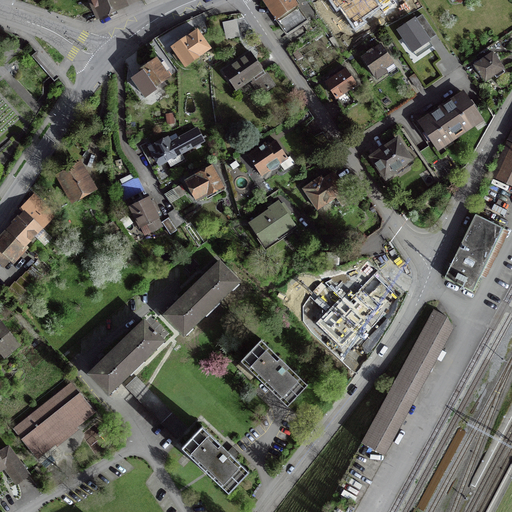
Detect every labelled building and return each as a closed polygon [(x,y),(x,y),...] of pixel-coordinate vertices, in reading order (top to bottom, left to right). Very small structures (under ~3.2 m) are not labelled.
[(90,0),(99,19),(124,8),(120,0),(90,0)] [(261,0),(286,36),(307,21),(292,0),(261,0)] [(334,0),(353,26),(380,8),(382,6),(377,0),(334,0)] [(393,0),(377,0),(382,6),(380,8),(384,12),(396,3),(393,0)] [(417,57),(433,46),(416,20),(400,31),(417,57)] [(196,32),(172,48),(185,66),(209,49),(196,31),(196,32)] [(387,74),(383,69),(392,63),(380,45),(373,50),(372,49),(367,53),(367,54),(361,58),(377,81),(387,74)] [(502,70),(502,69),(492,54),(474,66),(484,81),(493,75),(496,79),(504,73),(502,70)] [(260,94),(272,86),(252,56),(246,61),(244,58),(222,72),(235,90),(252,78),(254,81),(252,83),(260,94)] [(139,71),(141,73),(132,79),(144,97),(154,91),(153,89),(168,78),(165,73),(169,70),(164,62),(159,65),(155,60),(139,71)] [(356,85),(345,70),(325,83),(344,111),(357,103),(348,90),(356,85)] [(421,85),(414,75),(409,79),(415,88),(421,85)] [(472,122),(478,118),(462,94),(443,107),(444,108),(440,111),(439,110),(420,123),(436,147),(442,142),(444,145),(474,124),(472,122)] [(151,169),(156,177),(160,185),(172,178),(164,162),(202,141),(196,131),(194,132),(169,145),(166,139),(151,147),(154,151),(151,153),(153,156),(154,156),(158,165),(151,169)] [(400,145),(396,140),(386,147),(387,148),(381,152),(381,151),(370,158),(385,179),(395,173),(393,171),(410,160),(404,151),(405,150),(401,144),(400,145)] [(275,141),(270,145),(267,142),(247,156),(260,177),(269,171),(272,171),(275,169),(277,167),(279,164),(287,158),(275,141)] [(511,145),(508,143),(492,177),(511,186),(511,145)] [(73,202),(93,190),(78,165),(58,176),(62,182),(59,184),(63,191),(66,189),(73,202)] [(223,186),(212,167),(185,182),(196,201),(205,196),(206,200),(217,194),(215,191),(223,186)] [(322,180),(320,177),(303,189),(317,210),(344,191),(332,173),(322,180)] [(123,200),(142,191),(136,179),(117,188),(123,200)] [(170,214),(168,216),(176,227),(183,222),(171,204),(186,194),(181,185),(164,195),(164,196),(167,195),(171,201),(170,203),(170,204),(175,211),(170,214)] [(0,239),(0,263),(4,267),(52,216),(33,198),(21,211),(24,214),(19,219),(17,217),(11,223),(13,225),(0,239)] [(157,218),(147,199),(130,208),(139,227),(157,218)] [(265,247),(294,227),(278,204),(268,210),(269,211),(250,225),(265,247)] [(503,229),(474,215),(444,278),(472,292),(503,229)] [(176,231),(167,219),(161,223),(169,235),(176,231)] [(339,253),(327,253),(326,265),(338,266),(339,253)] [(210,308),(237,282),(219,263),(205,277),(192,289),(179,302),(165,315),(183,334),(210,308)] [(15,283),(14,282),(4,293),(15,303),(25,292),(26,293),(36,282),(37,282),(42,277),(31,267),(26,272),(25,272),(15,283)] [(350,286),(317,321),(342,345),(392,292),(373,274),(356,292),(350,286)] [(450,326),(446,318),(433,311),(362,443),(381,454),(450,326)] [(153,332),(143,322),(131,334),(116,348),(104,360),(89,374),(107,393),(134,367),(162,341),(155,334),(156,333),(154,331),(153,332)] [(17,346),(0,324),(0,351),(4,348),(8,353),(17,346)] [(260,340),(243,358),(268,381),(290,402),(307,385),(260,340)] [(176,440),(186,430),(135,377),(125,387),(133,396),(156,420),(176,440)] [(36,457),(53,444),(54,445),(45,433),(53,426),(57,431),(63,427),(58,422),(67,415),(76,427),(77,427),(76,426),(93,413),(94,413),(70,383),(70,384),(70,385),(14,429),(13,429),(36,459),(37,458),(36,457)] [(225,449),(201,427),(184,444),(231,489),(248,471),(225,449)] [(0,494),(1,494),(0,492),(0,468),(1,468),(4,469),(16,485),(28,476),(8,448),(0,451),(0,494)]
